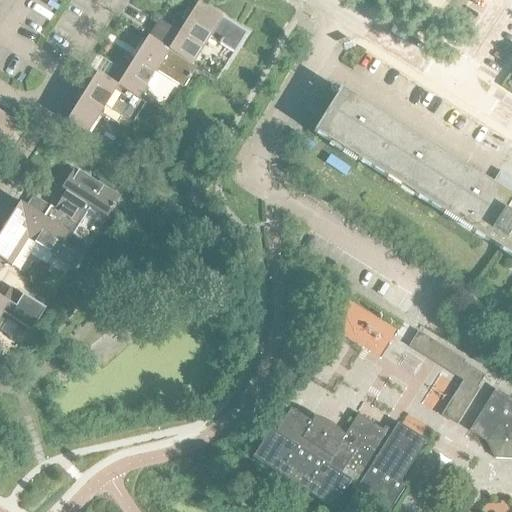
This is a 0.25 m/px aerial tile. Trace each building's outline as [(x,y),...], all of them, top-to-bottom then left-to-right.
[(410,0),(418,5),(416,9),(417,9),(422,0),(410,0)] [(158,20),(147,37),(191,64),(208,37),(217,43),(215,44),(218,46),(219,44),(233,53),(246,33),(222,17),(198,1),(178,33),(158,20)] [(195,67),(191,64),(147,37),(126,71),(115,64),(114,65),(115,65),(106,80),(136,99),(154,70),(182,88),(188,79),(188,80),(191,76),(190,75),(195,67)] [(145,104),(136,99),(106,80),(96,73),(65,122),(86,135),(87,134),(86,134),(103,106),(132,124),(145,104)] [(313,133),(511,258),(511,198),(339,91),(313,133)] [(0,143),(4,146),(18,124),(0,112),(0,143)] [(32,195),(25,207),(67,233),(72,223),(73,224),(85,205),(106,218),(111,210),(112,210),(114,207),(113,206),(119,197),(118,196),(118,197),(73,170),(74,169),(73,168),(49,206),(32,195)] [(68,233),(67,233),(25,207),(14,199),(2,219),(7,222),(0,232),(0,259),(18,271),(35,243),(53,255),(52,255),(53,256),(68,233)] [(0,315),(2,313),(31,331),(45,309),(44,308),(43,309),(23,297),(23,296),(10,287),(2,299),(0,297),(0,315)] [(410,346),(455,374),(464,380),(443,415),(454,422),(484,376),(418,334),(410,346)] [(511,407),(492,395),(495,390),(494,390),(468,431),(485,441),(493,459),(511,459),(511,407)] [(383,511),(388,511),(405,486),(399,482),(425,441),(397,423),(389,435),(357,414),(343,437),(313,418),(310,423),(289,410),(274,434),(268,431),(250,459),(331,510),(345,488),(383,511)]
